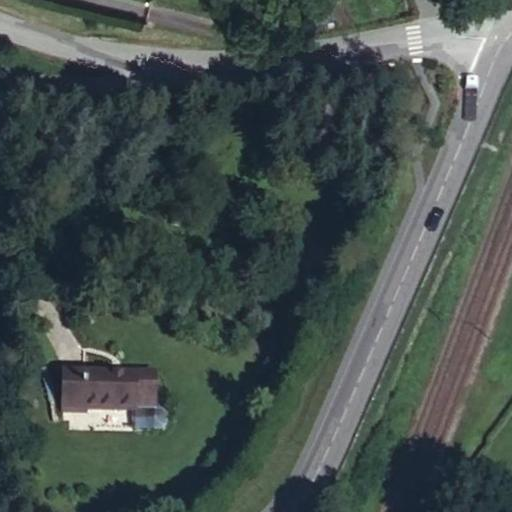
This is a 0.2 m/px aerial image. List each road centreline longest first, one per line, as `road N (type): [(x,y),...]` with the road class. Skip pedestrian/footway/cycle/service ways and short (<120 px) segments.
road 1 (tertiary): [(507,28),(288,511)]
road 2 (unclassified): [(436,32),(268,62),(168,68)]
road 3 (unclassified): [(168,68),(21,42),(0,31)]
road 4 (unclassified): [(168,68),(87,82),(0,71)]
